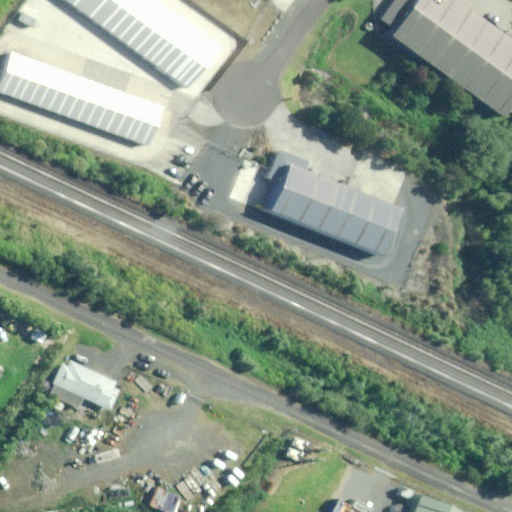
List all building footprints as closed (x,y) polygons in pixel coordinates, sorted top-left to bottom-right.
[(511,53),(437,0),(380,0),(360,28),(481,115),(511,71),(511,53)] [(7,53),(0,71),(0,91),(144,143),(157,107),(7,53)] [(401,214),(290,172),(271,222),(382,265),(401,214)] [(42,335),(19,321),(13,331),(36,344),(42,335)] [(49,385),(79,399),(103,410),(112,390),(109,389),(112,382),(67,362),(65,367),(59,364),(49,385)] [(51,395),(47,407),(60,412),(64,400),(51,395)] [(57,450),(39,442),(31,458),(49,466),(57,450)] [(444,511),(411,497),(403,511),(444,511)] [(201,511),(204,506),(187,498),(182,509),(188,511),(201,511)] [(388,511),(402,511),(405,507),(394,501),(388,511)]
